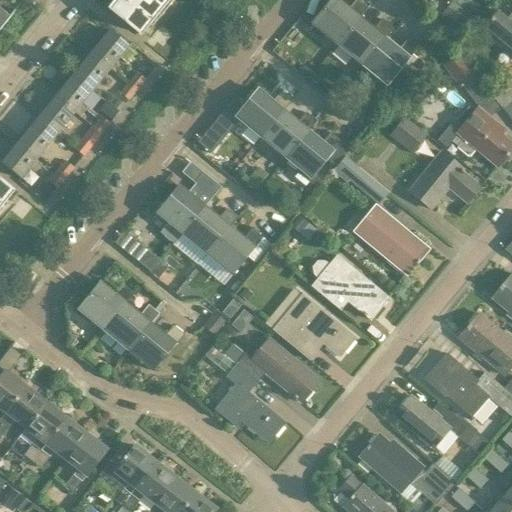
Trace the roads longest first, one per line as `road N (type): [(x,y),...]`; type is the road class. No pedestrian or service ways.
road 1 (residential): [(280,496),(511,209)]
road 2 (residential): [(280,496),(174,405),(121,400),(20,328)]
road 3 (residential): [(253,43),(361,130)]
road 4 (residential): [(174,139),(283,224)]
road 5 (residential): [(95,236),(200,321)]
road 6 (residential): [(95,236),(174,139)]
road 7 (residential): [(174,139),(253,43)]
